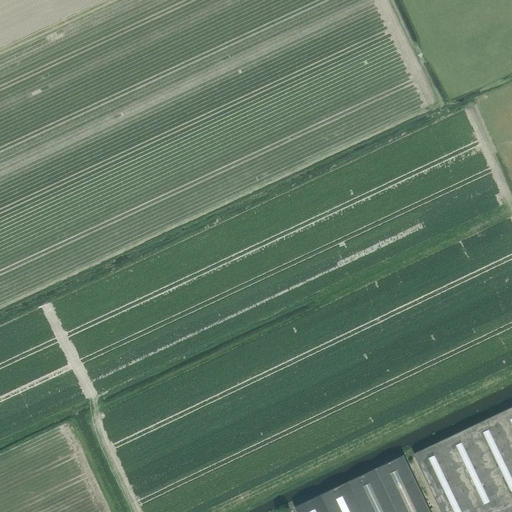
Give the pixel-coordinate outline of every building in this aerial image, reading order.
[(511,511),(511,407),(414,454),(441,511),(511,511)] [(377,468),(398,511),(432,511),(404,455),(377,468)] [(364,511),(398,511),(377,468),(349,481),(364,511)] [(330,511),(364,511),(349,481),(322,494),(330,511)] [(330,511),(322,494),(294,507),(296,511),(330,511)]
